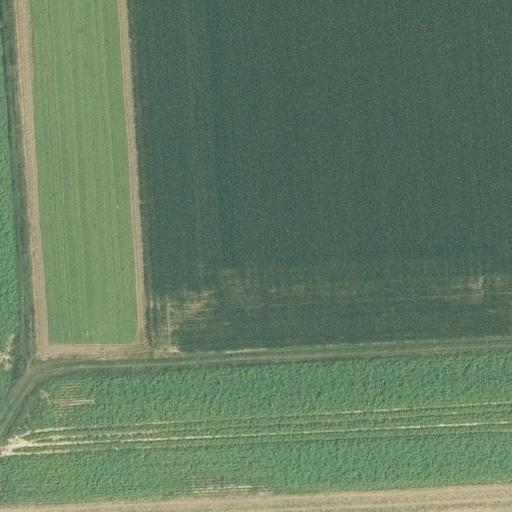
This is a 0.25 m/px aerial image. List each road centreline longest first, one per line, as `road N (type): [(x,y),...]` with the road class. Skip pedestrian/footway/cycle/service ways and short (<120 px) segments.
road 1 (track): [(511,346),(21,375),(0,421)]
road 2 (track): [(21,375),(0,30)]
